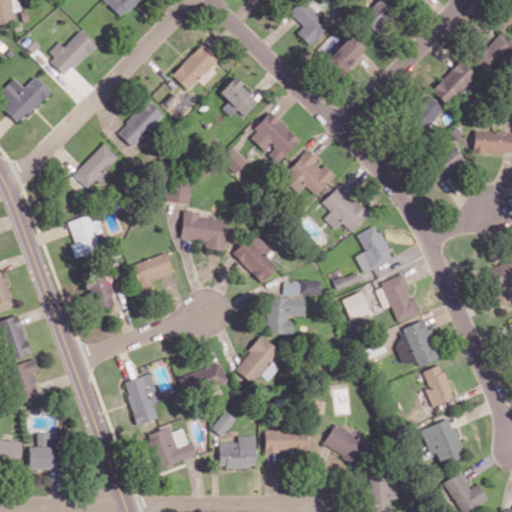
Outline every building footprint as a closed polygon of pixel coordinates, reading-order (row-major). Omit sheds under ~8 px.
[(0,0),(0,21),(13,20),(9,0),(0,0)] [(102,0),(120,17),(136,0),(102,0)] [(294,31),(308,44),(327,25),(301,0),(298,0),(287,11),(301,25),(294,31)] [(395,10),(383,0),(375,0),(360,18),(376,32),(395,10)] [(63,45),(57,40),(44,54),(65,74),(93,44),(78,29),(63,45)] [(485,46),(482,42),(472,52),(489,69),(511,47),(511,45),(499,32),(485,46)] [(339,74),(362,50),(347,36),(324,60),(339,74)] [(216,58),(200,43),(170,74),(186,89),(216,58)] [(443,103),(473,74),(460,60),(429,88),(443,103)] [(2,108),(18,123),(48,90),(33,75),(22,87),(12,77),(0,89),(0,92),(8,101),(2,108)] [(236,109),(243,115),(257,100),(232,77),(218,92),(227,100),(220,107),(230,116),(236,109)] [(441,108),(426,94),(405,115),(421,130),(441,108)] [(116,132),(132,146),(162,114),(146,99),(116,132)] [(247,135),(266,152),(265,153),(276,163),(298,139),(269,112),(247,135)] [(471,152),(511,152),(511,131),(472,130),(471,152)] [(72,174),(86,187),(116,156),(102,143),(72,174)] [(245,161),(231,146),(218,158),(232,173),(245,161)] [(462,161),(452,147),(425,166),(435,180),(462,161)] [(332,176),(315,159),(316,158),(307,148),(280,176),(296,193),(304,185),(314,194),(332,176)] [(190,181),(166,180),(164,201),(188,202),(190,181)] [(320,201),(329,211),(322,217),(333,229),(341,221),(350,231),(367,215),(338,184),(320,201)] [(203,247),(225,250),(229,219),(198,215),(199,211),(182,209),(178,237),(204,240),(203,247)] [(66,221),(73,242),(68,244),(74,258),(99,249),(94,234),(101,231),(96,218),(89,221),(86,214),(66,221)] [(362,272),(391,257),(374,224),(355,234),(364,250),(353,255),(362,272)] [(259,282),(278,264),(250,234),(231,252),(259,282)] [(151,280),(171,273),(164,252),(130,263),(139,290),(153,285),(151,280)] [(94,309),(114,302),(103,269),(83,276),(94,309)] [(0,270),(0,308),(12,305),(1,270),(0,270)] [(335,289),(358,280),(354,271),(331,279),(335,289)] [(378,281),(381,287),(374,289),(381,308),(389,305),(396,321),(416,313),(400,273),(378,281)] [(299,293),(319,294),(320,280),(299,279),(299,293)] [(297,294),(298,282),(282,282),(281,294),(297,294)] [(349,320),(367,312),(359,291),(340,299),(349,320)] [(302,316),(302,297),(266,296),(265,332),(291,333),(291,316),(302,316)] [(0,320),(0,349),(4,361),(29,353),(16,315),(0,320)] [(401,327),(418,365),(437,357),(421,319),(401,327)] [(232,367),(250,383),(278,351),(261,335),(232,367)] [(384,350),(380,339),(361,346),(366,358),(384,350)] [(17,402),(39,396),(32,372),(36,370),(33,358),(7,365),(17,402)] [(177,374),(182,393),(224,384),(220,364),(177,374)] [(441,364),(422,369),(427,387),(424,387),(430,405),(451,399),(441,364)] [(135,424),(156,417),(150,401),(158,399),(149,372),(121,381),(135,424)] [(234,418),(223,410),(209,427),(220,435),(234,418)] [(429,454),(434,452),(439,464),(464,454),(448,417),(419,429),(429,454)] [(355,461),(365,440),(331,424),(321,446),(355,461)] [(194,454),(189,440),(186,442),(180,427),(169,431),(167,425),(145,434),(157,468),(194,454)] [(263,451),(305,451),(305,430),(263,431),(263,451)] [(50,445),(50,431),(35,431),(35,444),(50,445)] [(217,441),(218,466),(253,466),(253,435),(236,435),(236,441),(217,441)] [(0,462),(18,464),(20,440),(0,438),(0,462)] [(27,445),(26,468),(55,469),(55,446),(27,445)] [(477,483),(467,488),(458,472),(442,480),(459,511),(465,511),(487,500),(477,483)] [(394,497),(395,476),(368,475),(367,511),(387,511),(387,497),(394,497)]
